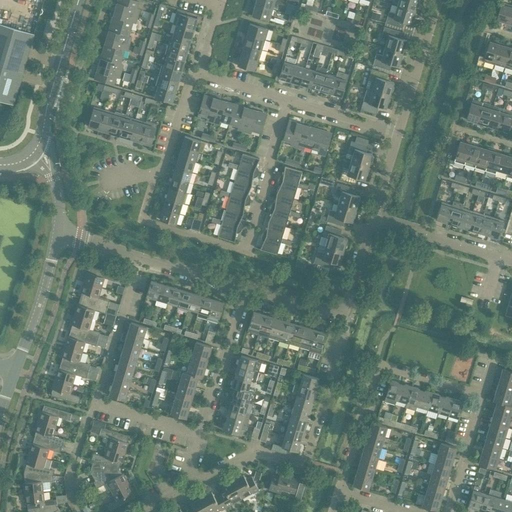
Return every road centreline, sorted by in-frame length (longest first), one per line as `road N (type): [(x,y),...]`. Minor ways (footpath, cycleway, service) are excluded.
road 1 (residential): [(157,171),(141,220),(245,252),(288,101)]
road 2 (residential): [(186,487),(254,451),(308,461),(346,330),(343,316)]
road 3 (residential): [(338,493),(376,366),(483,396)]
road 4 (tertiary): [(34,152),(78,0)]
road 5 (residential): [(201,437),(246,289)]
road 6 (residential): [(93,404),(140,257)]
road 7 (residential): [(373,219),(511,260)]
road 8 (tertiary): [(14,371),(57,234)]
road 9 (residential): [(398,134),(439,0)]
road 10 (residential): [(447,511),(483,396)]
